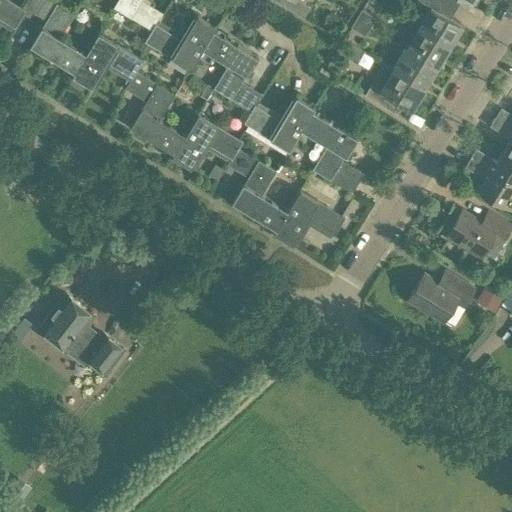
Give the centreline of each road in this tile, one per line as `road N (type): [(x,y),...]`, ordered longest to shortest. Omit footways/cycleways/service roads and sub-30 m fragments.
road 1 (tertiary): [(323,318),(0,121)]
road 2 (residential): [(323,318),(511,14)]
road 3 (tertiary): [(511,432),(323,318)]
road 4 (residential): [(310,86),(299,49),(254,24),(235,0)]
